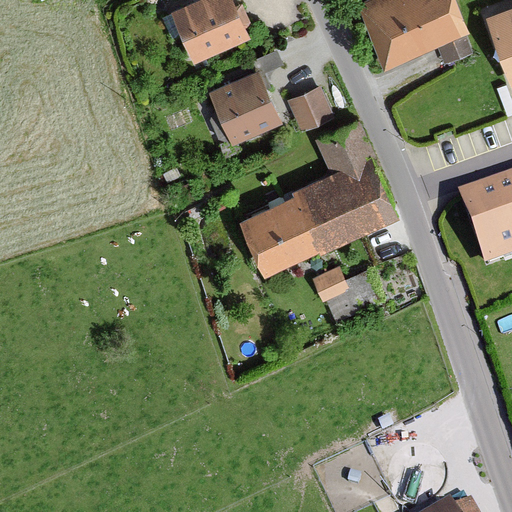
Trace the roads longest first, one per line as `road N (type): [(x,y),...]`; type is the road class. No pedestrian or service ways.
road 1 (residential): [(409,197),(511,492)]
road 2 (residential): [(320,0),(409,197)]
